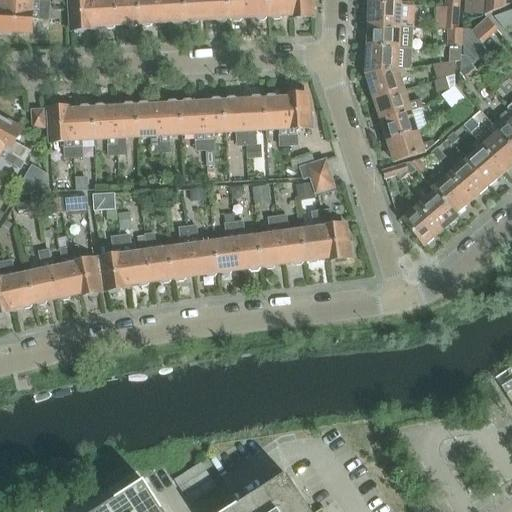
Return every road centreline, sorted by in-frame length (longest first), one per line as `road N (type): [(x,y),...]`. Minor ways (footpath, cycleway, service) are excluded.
road 1 (residential): [(0,363),(401,292)]
road 2 (residential): [(0,63),(326,61)]
road 3 (residential): [(326,61),(401,292)]
road 4 (residential): [(401,292),(446,271),(511,217)]
